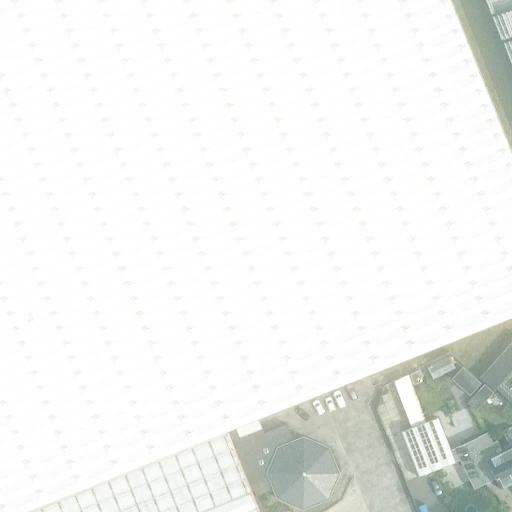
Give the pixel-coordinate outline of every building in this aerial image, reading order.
[(0,0),(0,511),(26,511),(225,433),(258,420),(344,385),(511,316),(511,161),(447,0),(0,0)] [(449,357),(427,368),(433,380),(455,369),(449,357)] [(462,368),(451,380),(469,396),(479,384),(462,368)] [(411,374),(396,378),(409,422),(423,418),(411,374)] [(467,404),(476,413),(485,402),(476,394),(467,404)] [(410,427),(400,431),(418,477),(454,464),(453,463),(451,455),(449,451),(437,417),(425,421),(410,427)] [(258,420),(225,433),(249,493),(254,491),(256,497),(273,491),(277,500),(302,511),(328,501),(339,475),(329,448),(303,438),(294,441),(286,425),(263,434),(258,420)] [(225,433),(26,511),(256,511),(249,493),(225,433)] [(462,446),(449,451),(451,455),(453,463),(459,461),(473,489),(482,485),(493,480),(499,490),(511,482),(511,476),(499,453),(501,452),(496,441),(492,443),(487,434),(462,446)] [(501,452),(499,453),(511,476),(511,446),(510,447),(501,452)]
